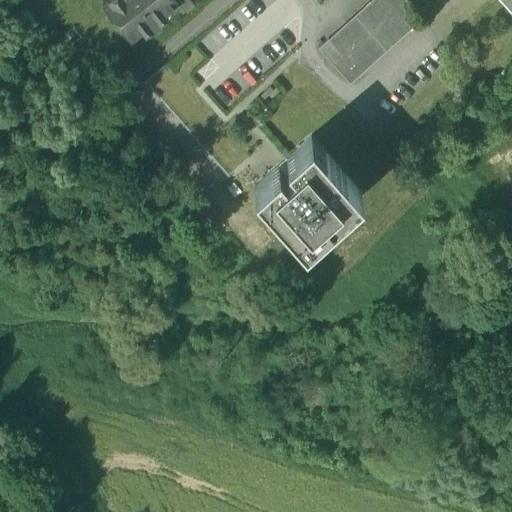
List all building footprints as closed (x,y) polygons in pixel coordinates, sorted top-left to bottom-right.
[(176,0),(103,0),(102,1),(130,37),(150,22),(153,27),(161,21),(157,16),(177,1),(176,0)] [(191,0),(176,0),(177,1),(186,12),(195,5),(191,0)] [(405,0),(372,0),(318,48),(350,83),(422,18),(405,0)] [(246,160),(163,66),(144,82),(227,177),(246,160)] [(361,192),(309,137),(252,188),(304,243),(361,192)]
